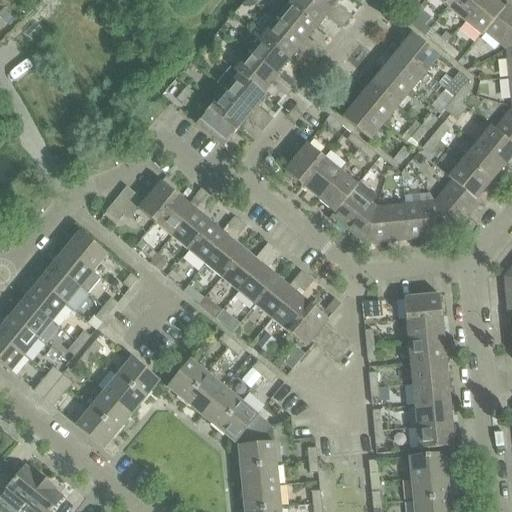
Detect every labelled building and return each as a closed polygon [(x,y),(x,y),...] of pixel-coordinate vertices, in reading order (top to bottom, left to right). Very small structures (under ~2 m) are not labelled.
[(319,0),(292,0),(290,4),(317,26),(326,16),(341,29),(346,22),(319,0)] [(339,0),(319,0),(346,22),(352,16),(336,3),(339,0)] [(437,0),(448,8),(454,0),(437,0)] [(454,0),(448,8),(464,22),(482,0),(454,0)] [(482,36),(485,33),(484,32),(504,8),(503,8),(493,0),(482,0),(464,22),(482,36)] [(290,4),(276,20),(319,56),(324,50),(309,37),(317,26),(290,4)] [(485,33),(506,50),(511,47),(511,8),(506,4),(503,8),(504,8),(484,32),(485,33)] [(4,9),(0,12),(0,16),(10,26),(15,21),(4,9)] [(419,33),(425,27),(412,17),(407,23),(419,33)] [(276,20),(262,37),(290,60),(298,49),(314,62),(319,56),(276,20)] [(35,23),(24,34),(32,41),(42,30),(35,23)] [(430,39),(442,49),(447,43),(435,33),(430,39)] [(412,34),(398,51),(425,73),(440,56),(412,34)] [(262,37),(249,54),(291,89),(297,83),(281,70),(290,60),(262,37)] [(459,53),(447,43),(442,49),(454,59),(459,53)] [(412,90),(425,73),(398,51),(384,68),(412,90)] [(249,54),(235,70),(262,93),(263,93),(271,83),(286,96),(291,89),(249,54)] [(218,84),(225,90),(268,126),(273,119),(257,107),(266,96),(263,93),(262,93),(235,70),(231,68),(218,84)] [(398,107),(412,90),(384,68),(370,84),(398,107)] [(452,82),(446,90),(455,97),(461,89),(465,85),(468,82),(459,74),(452,82)] [(384,123),(398,107),(370,84),(357,101),(384,123)] [(455,97),(454,98),(460,103),(471,90),(465,85),(461,89),(455,97)] [(183,105),(193,92),(187,87),(176,99),(183,105)] [(225,90),(211,107),(239,130),(247,119),(262,132),(268,126),(225,90)] [(445,109),(451,114),(460,103),(454,98),(445,109)] [(370,141),(384,123),(357,101),(343,118),(370,141)] [(467,108),(460,103),(451,114),(457,120),(467,108)] [(224,147),(239,130),(211,107),(197,124),(224,147)] [(511,107),(511,108),(494,130),(511,145),(511,107)] [(432,113),(422,125),(428,130),(439,118),(432,113)] [(337,134),(343,127),(330,117),(324,123),(337,134)] [(443,124),(433,136),(439,141),(449,129),(443,124)] [(419,142),(428,130),(422,125),(412,137),(419,142)] [(490,127),(476,144),(504,166),(511,156),(511,145),(494,130),(490,127)] [(346,140),(358,150),(363,144),(351,134),(346,140)] [(429,153),(439,141),(433,136),(423,148),(429,153)] [(284,172),(301,186),(324,158),(307,144),(284,172)] [(375,154),(363,144),(358,150),(370,160),(375,154)] [(476,144),(462,160),(490,183),(504,166),(476,144)] [(393,159),(400,165),(410,152),(404,147),(393,159)] [(301,186),(318,199),(341,172),(324,158),(301,186)] [(448,178),(452,181),(452,180),(476,200),(477,199),(490,183),(462,160),(448,178)] [(318,199),(334,213),(335,213),(357,186),(341,172),(318,199)] [(452,181),(434,202),(452,236),(480,202),(477,199),(476,200),(452,180),(452,181)] [(139,210),(155,223),(178,196),(161,182),(144,202),(138,209),(139,210)] [(358,186),(357,186),(335,213),(334,213),(331,216),(365,244),(377,208),(371,203),(376,196),(360,183),(358,186)] [(137,212),(139,210),(138,209),(144,202),(127,187),(119,197),(137,212)] [(201,189),(192,200),(198,205),(207,194),(201,189)] [(207,194),(198,205),(205,210),(214,199),(207,194)] [(155,223),(172,237),(198,205),(192,200),(189,205),(178,196),(155,223)] [(119,197),(111,206),(124,216),(129,221),(137,212),(119,197)] [(434,202),(405,205),(409,240),(452,236),(434,202)] [(172,237),(188,251),(211,223),(201,215),(205,210),(198,205),(172,237)] [(405,205),(377,208),(365,244),(409,240),(405,205)] [(119,222),(124,216),(111,206),(106,212),(119,222)] [(226,228),(232,233),(241,222),(235,217),(226,228)] [(247,227),(241,222),(232,233),(238,238),(247,227)] [(188,251),(205,264),(228,237),(232,233),(226,228),(222,232),(211,223),(188,251)] [(80,232),(66,249),(93,272),(107,255),(80,232)] [(205,264),(222,278),(245,251),(234,242),(238,238),(232,233),(228,237),(205,264)] [(141,242),(136,248),(152,262),(157,255),(141,242)] [(268,244),(259,255),(265,260),(274,249),(268,244)] [(101,278),(93,272),(66,249),(52,266),(80,289),(87,295),(101,278)] [(280,254),(274,249),(265,260),(271,265),(280,254)] [(222,278),(239,292),(261,264),(265,260),(259,255),(255,260),(245,251),(222,278)] [(239,292),(255,306),(278,278),(268,270),(271,265),(265,260),(261,264),(239,292)] [(66,305),(80,289),(52,266),(38,283),(66,305)] [(302,272),(292,283),(298,288),(308,277),(302,272)] [(129,290),(137,280),(130,275),(122,284),(129,290)] [(314,282),(308,277),(298,288),(305,293),(314,282)] [(255,306),(272,319),(295,292),(298,288),(292,283),(289,287),(278,278),(255,306)] [(52,322),(66,305),(38,283),(25,300),(52,322)] [(272,319),(289,333),(312,306),(295,292),(272,319)] [(404,298),(406,320),(441,317),(439,295),(404,298)] [(110,299),(103,308),(110,314),(117,304),(110,299)] [(332,315),(341,304),(335,299),(326,310),(332,315)] [(39,339),(52,322),(25,300),(11,316),(39,339)] [(379,301),(370,302),(372,318),(383,316),(381,301),(379,301)] [(363,318),(372,318),(370,302),(362,302),(363,318)] [(311,342),(326,324),(329,320),(312,306),(289,333),(306,347),(311,342)] [(95,318),(102,324),(110,314),(103,308),(95,318)] [(0,335),(25,356),(39,339),(11,316),(0,329),(0,335)] [(444,339),(441,317),(406,320),(408,342),(444,339)] [(232,318),(224,327),(233,333),(240,325),(232,318)] [(311,342),(320,349),(335,331),(326,324),(311,342)] [(364,330),(366,346),(374,345),(373,330),(364,330)] [(320,349),(329,356),(344,338),(335,331),(320,349)] [(83,332),(75,341),(83,347),(90,338),(83,332)] [(218,341),(228,349),(233,342),(224,334),(218,341)] [(0,363),(11,373),(25,356),(0,335),(0,363)] [(353,346),(344,338),(329,356),(338,364),(353,346)] [(446,360),(444,339),(408,342),(410,363),(446,360)] [(74,357),(83,347),(75,341),(67,352),(74,357)] [(95,341),(87,351),(94,357),(102,347),(95,341)] [(243,350),(233,342),(228,349),(238,357),(243,350)] [(376,361),(374,345),(366,346),(367,362),(376,361)] [(296,348),(284,364),(292,371),(305,355),(296,348)] [(86,367),(94,357),(87,351),(79,361),(86,367)] [(132,359),(118,376),(145,399),(160,382),(132,359)] [(167,388),(185,402),(207,374),(190,360),(167,388)] [(448,382),(446,360),(410,363),(412,385),(448,382)] [(252,368),(261,376),(267,369),(257,361),(252,368)] [(53,367),(48,374),(58,382),(63,375),(53,367)] [(277,377),(267,369),(261,376),(271,384),(277,377)] [(369,374),(370,389),(378,388),(377,373),(369,374)] [(34,391),(43,400),(58,382),(48,374),(34,391)] [(185,402),(202,416),(224,388),(207,374),(185,402)] [(73,383),(63,375),(58,382),(67,390),(73,383)] [(118,376),(104,392),(132,415),(145,399),(118,376)] [(53,408),(67,390),(58,382),(43,400),(53,408)] [(450,403),(448,382),(412,385),(414,406),(450,403)] [(202,416),(218,430),(241,402),(224,388),(202,416)] [(380,404),(378,388),(370,389),(371,405),(380,404)] [(104,392),(90,409),(118,432),(132,415),(104,392)] [(258,416),(241,402),(218,430),(235,444),(258,416)] [(452,425),(450,403),(414,406),(417,428),(452,425)] [(104,449),(118,432),(90,409),(76,426),(104,449)] [(372,411),(374,427),(382,426),(380,410),(372,411)] [(454,447),(452,425),(417,428),(419,450),(454,447)] [(383,442),(382,426),(374,427),(375,442),(383,442)] [(238,446),(241,468),(276,465),(274,443),(238,446)] [(308,450),(309,462),(318,461),(316,449),(308,450)] [(409,457),(411,479),(447,476),(445,454),(409,457)] [(319,474),(318,461),(309,462),(311,475),(319,474)] [(369,475),(378,474),(377,461),(367,462),(369,475)] [(241,468),(243,490),(278,486),(276,465),(241,468)] [(0,511),(19,511),(45,481),(35,473),(34,474),(25,467),(8,488),(0,481),(0,511)] [(411,479),(413,501),(449,498),(447,476),(411,479)] [(55,489),(45,481),(19,511),(50,511),(62,498),(54,491),(55,489)] [(243,490),(245,511),(280,508),(278,486),(243,490)] [(312,492),(313,505),(322,504),(321,491),(312,492)] [(371,493),(372,506),(381,505),(380,492),(371,493)] [(450,511),(449,498),(413,501),(414,511),(450,511)]
